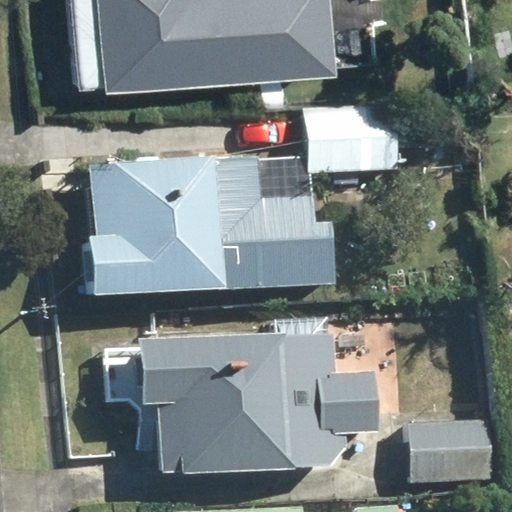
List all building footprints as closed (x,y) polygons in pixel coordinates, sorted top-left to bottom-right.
[(58,0),(64,93),(306,79),(301,0),(58,0)] [(381,112),(298,117),(300,160),(383,155),(381,112)] [(62,177),(65,303),(312,298),(309,172),(62,177)] [(123,339),(122,471),(337,472),(338,340),(123,339)] [(397,429),(398,488),(469,488),(469,429),(397,429)]
